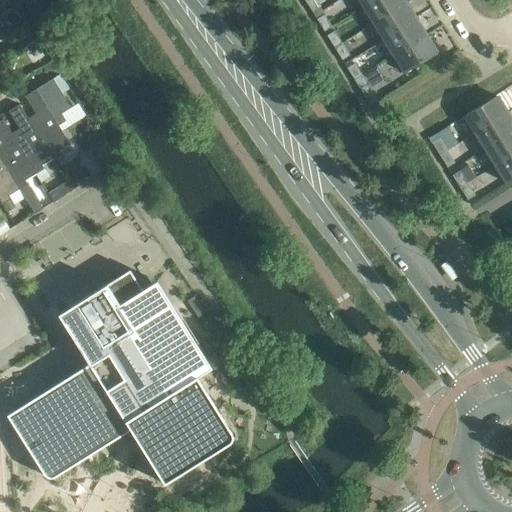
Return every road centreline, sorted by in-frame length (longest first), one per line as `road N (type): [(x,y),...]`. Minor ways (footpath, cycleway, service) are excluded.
road 1 (secondary): [(170,0),(448,379),(471,431)]
road 2 (secondary): [(511,399),(197,0)]
